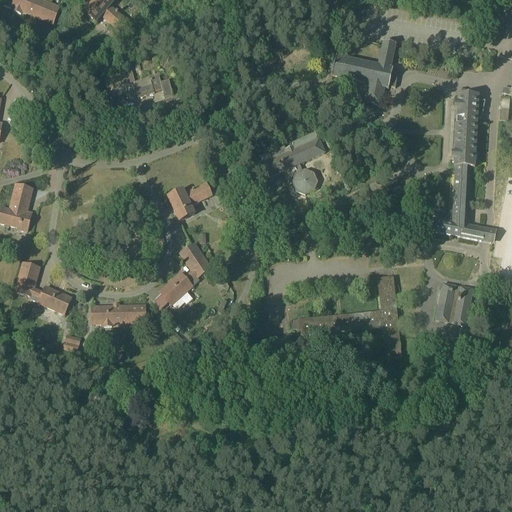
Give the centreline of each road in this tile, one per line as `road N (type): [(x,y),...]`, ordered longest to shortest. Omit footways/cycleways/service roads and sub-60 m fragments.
road 1 (track): [(148,378),(167,420),(217,443),(267,444),(462,418),(465,408)]
road 2 (residential): [(135,164),(161,209),(171,254),(150,286),(117,296),(68,281),(56,261),(51,237),(63,162)]
road 3 (residential): [(148,378),(202,350),(246,294),(253,268),(245,207),(204,129)]
road 4 (residential): [(391,139),(336,91),(298,84),(245,93),(204,129)]
road 5 (residential): [(480,285),(431,280),(420,179),(391,139)]
road 6 (residential): [(481,276),(497,90)]
road 7 (residential): [(148,378),(97,379),(0,343)]
road 8 (residential): [(465,408),(480,285)]
